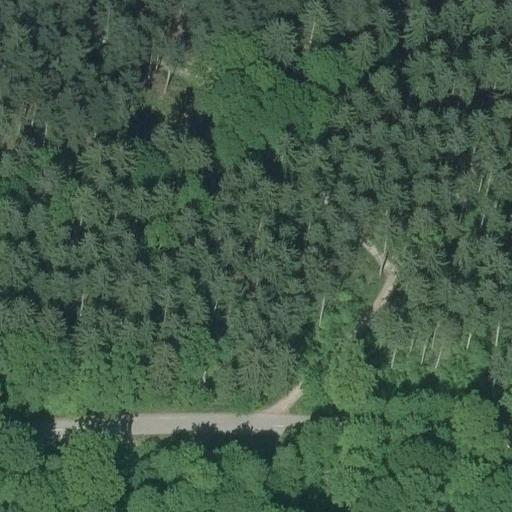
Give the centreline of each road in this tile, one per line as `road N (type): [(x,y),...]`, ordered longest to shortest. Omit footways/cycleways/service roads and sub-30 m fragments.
road 1 (unknown): [(0,4),(210,87),(257,127),(394,282)]
road 2 (track): [(259,426),(0,438)]
road 3 (track): [(511,438),(259,426)]
road 4 (unknown): [(394,282),(370,321),(259,426)]
road 5 (unknown): [(511,124),(394,282)]
